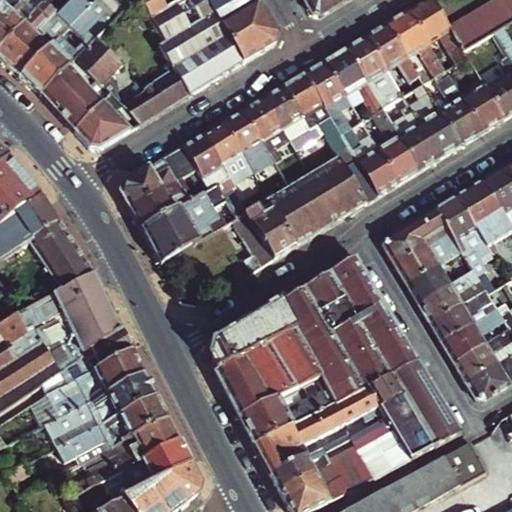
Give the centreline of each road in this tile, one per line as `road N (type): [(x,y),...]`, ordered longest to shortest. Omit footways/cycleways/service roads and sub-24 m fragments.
road 1 (residential): [(167,351),(328,258),(378,216),(511,135)]
road 2 (residential): [(74,184),(303,49)]
road 3 (secondary): [(74,184),(167,351)]
road 4 (secondary): [(167,351),(244,500)]
